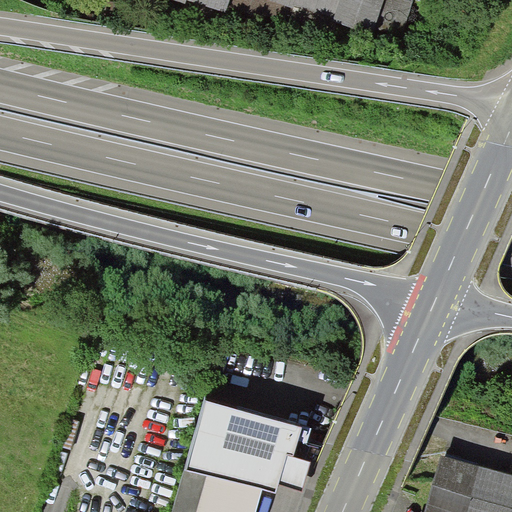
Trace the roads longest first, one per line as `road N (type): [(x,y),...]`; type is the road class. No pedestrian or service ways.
road 1 (motorway): [(511,201),(0,84)]
road 2 (motorway): [(0,132),(511,249)]
road 3 (motorway): [(511,103),(0,25)]
road 4 (motorway): [(0,191),(436,299)]
road 5 (tertiary): [(436,299),(345,511)]
road 6 (tertiary): [(511,125),(436,299)]
